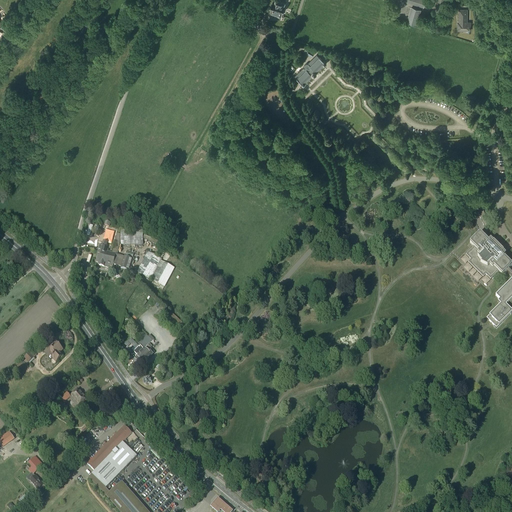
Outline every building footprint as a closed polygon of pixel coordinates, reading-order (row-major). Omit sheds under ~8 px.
[(280,2),(281,1),(278,0),(278,1),(276,1),(275,4),(272,3),(271,9),(270,13),(281,16),(282,12),(284,7),(283,7),(284,3),(280,2)] [(438,20),(444,0),(438,0),(433,18),(438,20)] [(416,24),(420,10),(412,8),(408,22),(416,24)] [(467,25),(467,10),(459,10),(459,25),(458,25),(458,30),(470,31),(470,25),(467,25)] [(304,67),(294,77),(302,84),(301,84),(303,86),(305,84),(305,83),(313,76),(315,76),(316,75),(316,73),(324,65),(324,66),(326,63),(325,62),(324,62),(319,57),(317,54),(315,56),(307,64),(306,64),(304,65),(304,67)] [(489,227),(483,212),(479,214),(485,229),(489,227)] [(99,249),(98,252),(107,255),(108,252),(105,252),(107,246),(109,247),(110,244),(111,245),(114,234),(115,230),(109,229),(108,233),(106,240),(104,239),(103,243),(102,246),(100,245),(99,249)] [(120,235),(117,234),(114,246),(118,247),(120,240),(121,240),(121,246),(143,245),(143,230),(120,231),(120,235)] [(493,243),(491,240),(489,242),(480,233),(478,235),(476,233),(470,240),(472,242),(470,243),(474,247),(466,255),(470,260),(468,263),(483,278),(486,275),(491,280),(499,272),(502,276),(507,272),(511,277),(511,279),(496,296),(500,300),(498,302),(500,304),(486,318),(496,328),(511,312),(511,311),(506,305),(511,298),(511,273),(508,270),(511,266),(511,265),(504,257),(506,255),(503,253),(506,250),(501,245),(496,240),(493,243)] [(160,247),(162,242),(146,234),(143,239),(160,247)] [(97,259),(96,262),(98,263),(98,264),(99,265),(99,266),(104,267),(104,264),(108,265),(113,266),(113,265),(121,267),(120,269),(130,272),(132,265),(133,260),(122,257),(117,256),(119,249),(117,249),(117,247),(114,246),(112,253),(108,252),(107,255),(98,252),(96,259),(97,259)] [(165,288),(175,269),(161,261),(162,260),(147,253),(137,273),(161,286),(164,287),(165,288)] [(168,312),(163,307),(154,316),(161,322),(166,316),(165,315),(168,312)] [(183,334),(188,329),(186,327),(170,312),(170,313),(165,317),(183,334)] [(140,346),(133,352),(139,358),(141,361),(140,362),(142,363),(143,362),(143,363),(149,358),(150,358),(153,355),(154,353),(150,348),(152,347),(149,344),(154,340),(150,335),(148,337),(147,336),(138,344),(140,346)] [(58,345),(60,344),(57,340),(53,344),(44,352),(49,358),(48,358),(50,361),(52,359),(56,363),(63,356),(61,353),(63,351),(58,345)] [(23,363),(22,362),(14,369),(20,375),(27,367),(26,366),(29,363),(30,364),(35,360),(34,359),(37,356),(32,351),(25,359),(26,360),(23,363)] [(150,380),(149,377),(143,378),(144,381),(143,381),(143,386),(145,386),(146,386),(147,386),(148,385),(152,385),(151,382),(151,380),(150,380)] [(78,390),(72,396),(80,406),(81,405),(82,406),(87,402),(86,401),(87,400),(78,390)] [(64,403),(71,397),(67,393),(61,399),(64,403)] [(60,401),(55,405),(58,409),(63,404),(60,401)] [(48,412),(41,417),(44,420),(50,415),(48,412)] [(104,447),(91,461),(87,465),(94,472),(91,475),(105,489),(137,457),(125,445),(123,443),(125,440),(132,434),(124,427),(106,445),(105,443),(102,446),(104,447)] [(9,432),(0,438),(0,445),(2,449),(15,440),(9,432)] [(35,457),(28,464),(29,465),(31,467),(32,468),(29,471),(32,475),(34,474),(37,472),(36,471),(43,465),(35,457)] [(38,491),(44,485),(35,476),(30,482),(38,491)] [(146,511),(122,484),(106,497),(119,511),(146,511)] [(233,511),(218,498),(210,507),(215,511),(219,511),(221,511),(222,511),(233,511)]
